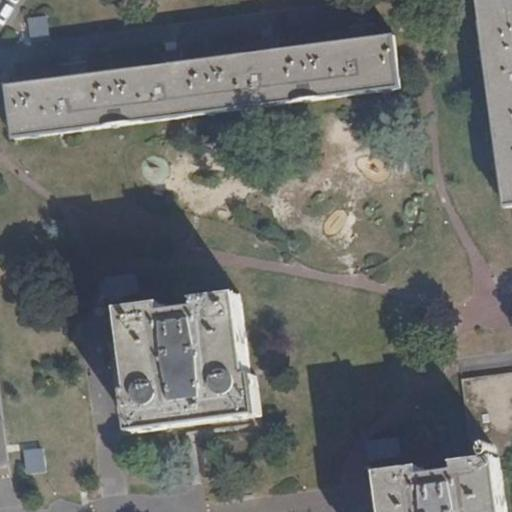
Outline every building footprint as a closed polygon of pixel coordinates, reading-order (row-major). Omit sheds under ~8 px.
[(511,0),(479,0),(499,151),(507,208),(511,207),(511,0)] [(17,142),(402,90),(394,37),(10,89),(17,142)] [(121,314),(137,434),(262,416),(246,296),(121,314)] [(379,476),(383,511),(511,511),(505,459),(511,458),(511,372),(464,379),(474,462),(379,476)] [(26,449),(29,474),(49,472),(46,446),(26,449)]
